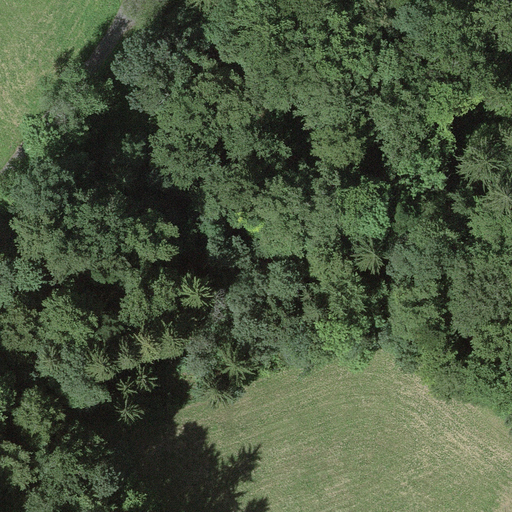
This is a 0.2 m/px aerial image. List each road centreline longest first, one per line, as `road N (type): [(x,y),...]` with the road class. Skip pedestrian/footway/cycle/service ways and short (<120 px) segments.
road 1 (track): [(0,322),(105,431),(149,511)]
road 2 (track): [(128,0),(118,25),(0,184)]
